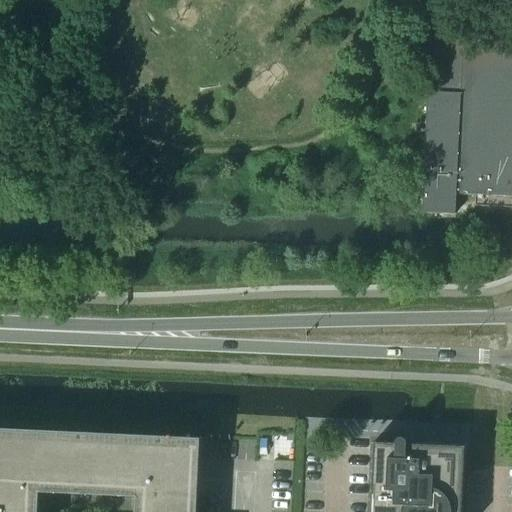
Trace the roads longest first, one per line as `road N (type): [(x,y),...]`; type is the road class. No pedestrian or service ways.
road 1 (secondary): [(159,333),(194,345),(511,358)]
road 2 (secondary): [(511,319),(207,324),(159,333)]
road 3 (secondary): [(0,327),(159,333)]
